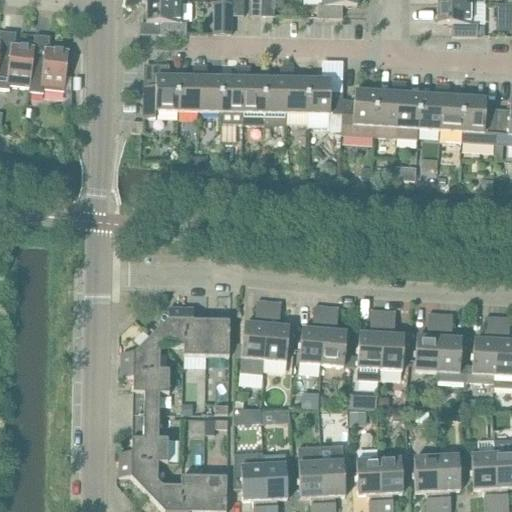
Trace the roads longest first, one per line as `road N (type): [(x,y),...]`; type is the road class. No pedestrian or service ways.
road 1 (residential): [(97,274),(511,295)]
road 2 (unclassified): [(92,511),(97,274)]
road 3 (residential): [(177,53),(393,57)]
road 4 (unclassified): [(97,274),(102,137)]
road 5 (unclassified): [(104,7),(102,137)]
